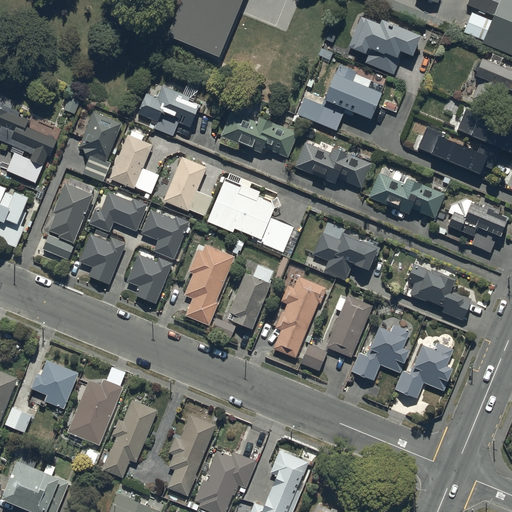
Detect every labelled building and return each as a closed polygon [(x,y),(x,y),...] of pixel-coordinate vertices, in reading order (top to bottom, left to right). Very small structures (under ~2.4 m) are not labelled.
[(182,0),(168,37),(219,59),(243,0),(182,0)] [(324,8),(305,0),(301,10),(313,15),(305,33),(314,37),(322,17),(320,17),(324,8)] [(366,0),(450,34),(454,26),(391,0),(366,0)] [(468,0),(467,4),(482,10),(493,14),(499,0),(468,0)] [(511,0),(499,0),(493,14),(491,20),(483,40),(482,43),(511,55),(511,0)] [(491,20),(471,12),(463,32),(483,40),(491,20)] [(381,24),(362,16),(349,47),(353,49),(353,50),(366,55),(367,54),(369,55),(366,62),(395,74),(402,57),(398,56),(400,52),(413,57),(421,36),(394,25),(395,23),(388,21),(387,22),(382,20),(381,24)] [(289,53),(285,60),(303,69),(307,62),(289,53)] [(511,68),(506,66),(504,69),(482,60),(475,77),(480,79),(472,100),(492,108),(490,112),(511,120),(511,96),(499,91),(500,87),(511,92),(511,68)] [(304,99),(297,115),(336,131),(344,111),(370,122),(384,87),(356,75),(357,73),(338,65),(321,106),(304,99)] [(158,97),(146,93),(137,114),(152,120),(149,126),(174,136),(180,123),(190,127),(197,109),(199,105),(190,101),(191,97),(163,86),(158,97)] [(11,152),(13,154),(21,157),(24,151),(32,154),(29,160),(43,166),(47,156),(49,157),(57,139),(26,126),(29,120),(19,116),(20,113),(10,109),(13,104),(0,97),(0,141),(13,147),(11,152)] [(80,102),(69,97),(64,109),(74,114),(80,102)] [(444,135),(427,128),(418,149),(431,154),(430,157),(480,176),(484,166),(492,170),(500,149),(511,153),(511,125),(506,123),(506,125),(466,109),(457,131),(482,141),(477,153),(442,139),(444,135)] [(92,111),(78,148),(83,150),(89,159),(83,174),(103,182),(110,163),(106,161),(121,124),(92,111)] [(226,123),(220,137),(261,155),(265,146),(269,148),(268,152),(287,159),(298,134),(279,126),(261,118),(258,124),(231,113),(226,123)] [(130,136),(127,135),(109,179),(134,189),(135,188),(147,193),(144,198),(149,200),(159,175),(143,169),(153,145),(141,140),(143,136),(140,135),(142,132),(136,129),(135,132),(132,131),(130,136)] [(305,143),(294,168),(335,185),(339,176),(344,178),(342,182),(362,190),(372,165),(370,164),(333,148),(331,154),(305,143)] [(35,184),(43,166),(29,160),(21,157),(13,154),(9,164),(6,171),(35,184)] [(184,158),(181,157),(163,201),(188,211),(189,210),(205,216),(213,198),(197,191),(207,167),(184,158)] [(242,179),(228,173),(206,223),(233,234),(234,231),(260,242),(259,244),(282,254),(294,227),(271,217),(274,211),(271,202),(258,197),(260,192),(240,184),(242,179)] [(391,180),(378,174),(368,199),(408,216),(412,206),(418,209),(417,212),(435,219),(445,195),(407,180),(408,178),(394,173),(391,180)] [(94,195),(65,183),(52,215),(55,216),(48,233),(49,234),(43,251),(67,261),(94,195)] [(0,221),(1,222),(0,224),(0,240),(16,247),(25,226),(20,224),(27,210),(24,208),(29,197),(14,191),(12,195),(4,192),(6,189),(0,186),(0,221)] [(94,207),(88,223),(109,232),(113,221),(136,230),(137,228),(147,203),(115,190),(113,195),(109,193),(102,210),(94,207)] [(467,199),(451,206),(448,213),(452,215),(447,226),(474,237),(470,246),(489,253),(495,237),(499,239),(507,219),(501,216),(503,212),(484,204),(482,209),(470,204),(472,201),(467,199)] [(142,230),(140,234),(158,241),(154,251),(174,259),(189,222),(177,217),(176,220),(150,210),(142,230)] [(323,232),(314,254),(329,261),(324,271),(347,280),(352,266),(368,273),(376,255),(377,256),(381,248),(378,247),(379,243),(327,221),(323,232)] [(110,242),(90,234),(79,262),(92,267),(89,277),(109,285),(125,243),(112,238),(110,242)] [(235,256),(205,244),(203,251),(198,249),(189,272),(192,273),(184,295),(192,298),(185,316),(209,326),(219,303),(216,302),(235,256)] [(155,304),(172,262),(159,258),(158,262),(138,254),(127,282),(139,287),(135,296),(155,304)] [(432,271),(415,263),(407,281),(415,284),(410,295),(426,302),(427,300),(444,308),(442,312),(464,321),(472,299),(457,293),(454,285),(456,280),(433,270),(432,271)] [(244,273),(228,313),(236,316),(234,322),(252,329),(271,283),(270,282),(274,272),(258,265),(254,276),(244,273)] [(296,358),(318,303),(321,304),(327,288),(298,276),(294,288),(287,285),(281,302),(286,305),(284,312),(282,311),(275,328),(280,330),(273,349),(296,358)] [(351,358),(372,305),(347,295),(345,300),(340,298),(335,309),(340,311),(325,347),(351,358)] [(217,319),(212,331),(231,338),(236,326),(217,319)] [(352,372),(374,381),(381,365),(401,373),(410,352),(403,349),(411,332),(394,325),(390,333),(379,328),(367,356),(360,353),(352,372)] [(434,350),(423,345),(412,373),(404,370),(396,391),(418,399),(424,383),(445,391),(453,370),(446,367),(454,349),(437,343),(434,350)] [(327,352),(309,344),(301,364),(319,372),(327,352)] [(79,374),(47,361),(41,376),(36,374),(30,388),(48,395),(45,402),(64,410),(79,374)] [(0,419),(17,379),(0,372),(0,419)] [(100,384),(89,379),(67,432),(99,446),(124,387),(103,378),(100,384)] [(136,463),(158,410),(132,400),(123,422),(118,420),(112,436),(115,437),(102,470),(122,479),(130,460),(136,463)] [(33,416),(13,407),(6,425),(26,433),(33,416)] [(188,495),(216,425),(191,415),(181,439),(175,437),(169,453),(174,455),(168,468),(174,470),(168,487),(188,495)] [(231,457),(217,451),(207,474),(211,476),(208,482),(203,480),(195,500),(201,503),(199,507),(211,511),(225,511),(233,495),(235,496),(239,486),(246,488),(257,462),(233,452),(231,457)] [(254,504),(250,511),(292,511),(305,481),(302,480),(309,463),(280,451),(270,475),(276,477),(263,507),(254,504)] [(18,462),(2,500),(29,511),(58,511),(70,483),(52,475),(56,467),(48,464),(45,473),(18,462)] [(158,511),(116,495),(109,511),(158,511)]
